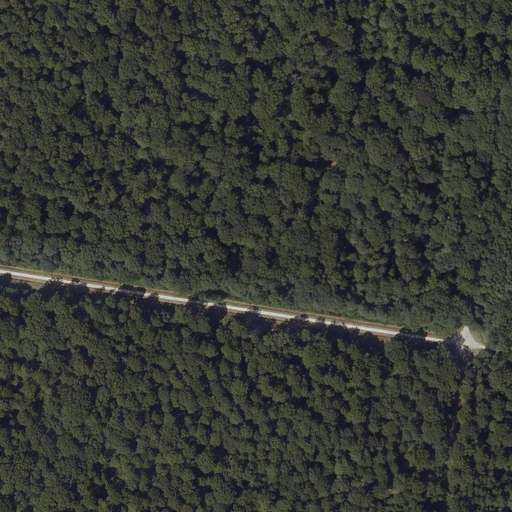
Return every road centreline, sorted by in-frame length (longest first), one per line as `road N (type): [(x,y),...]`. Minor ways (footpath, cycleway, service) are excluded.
road 1 (track): [(0,272),(464,345)]
road 2 (track): [(511,0),(464,345)]
road 3 (track): [(464,345),(441,511)]
